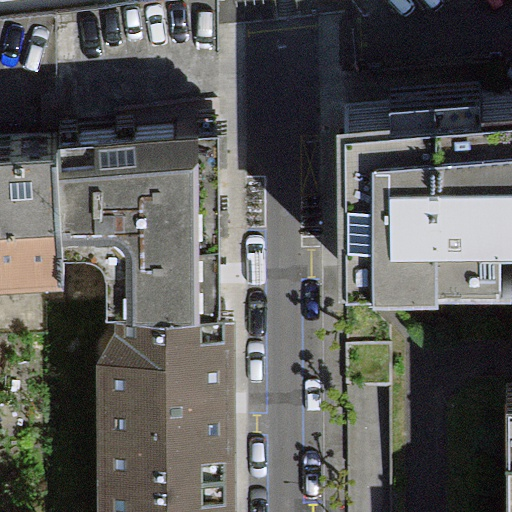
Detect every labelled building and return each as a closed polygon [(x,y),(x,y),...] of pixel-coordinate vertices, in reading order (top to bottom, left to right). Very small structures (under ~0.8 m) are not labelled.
[(511,265),(511,93),(346,107),(348,266),(511,265)] [(57,132),(63,241),(107,241),(108,301),(126,301),(222,301),(221,116),(57,132)] [(0,259),(64,258),(63,241),(57,132),(0,134),(0,259)] [(107,346),(109,462),(229,462),(228,301),(222,301),(126,301),(126,320),(107,346)] [(109,462),(109,511),(229,511),(229,462),(109,462)]
